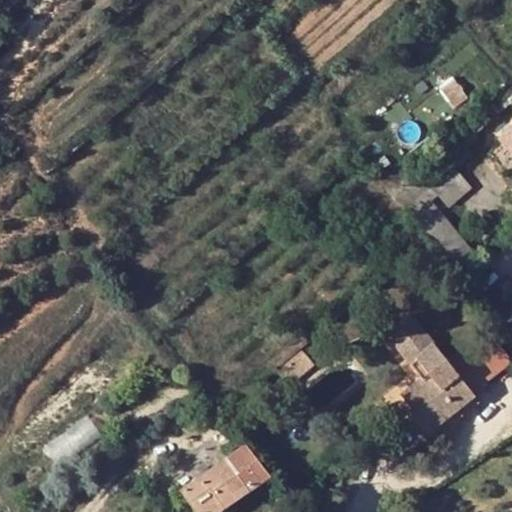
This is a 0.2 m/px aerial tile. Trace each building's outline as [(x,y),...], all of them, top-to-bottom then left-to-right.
[(498,134),(492,127),(511,110),(511,96),(405,192),(421,212),(454,185),(477,166),(492,154),(484,145),(498,134)] [(494,187),(477,166),(454,185),(471,206),(494,187)] [(441,237),(470,274),(490,259),(448,203),(426,219),(441,237)] [(132,353),(121,339),(97,358),(108,372),(132,353)] [(511,342),(510,341),(475,368),(497,396),(511,385),(511,342)] [(179,377),(190,390),(208,376),(197,362),(179,377)] [(475,368),(470,362),(466,365),(486,391),(468,405),(447,380),(424,400),(456,439),(501,402),(497,396),(475,368)] [(486,391),(466,365),(447,380),(468,405),(486,391)] [(69,462),(108,432),(94,413),(55,444),(69,462)] [(288,477),(262,444),(240,460),(266,493),(283,480),(288,477)] [(228,511),(241,511),(266,493),(240,460),(207,484),(228,511)]
